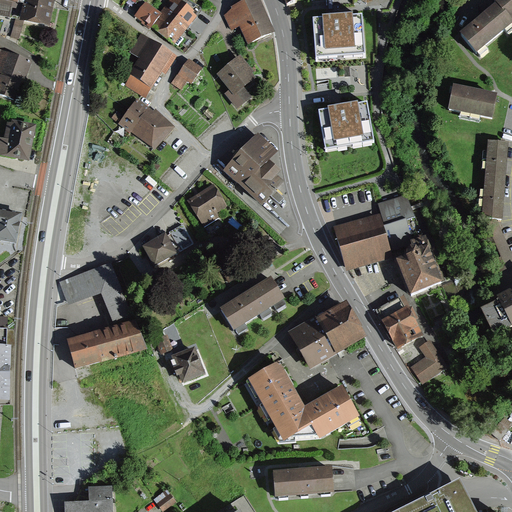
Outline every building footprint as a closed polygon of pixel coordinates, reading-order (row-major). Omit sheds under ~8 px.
[(0,0),(0,14),(20,18),(24,3),(19,2),(19,0),(0,0)] [(55,0),(28,0),(24,21),(50,26),(55,0)] [(151,28),(174,45),(192,21),(197,15),(192,11),(195,10),(181,0),(169,0),(160,13),(162,14),(151,28)] [(233,9),(224,13),(232,30),(239,27),(247,44),(276,30),(261,0),(244,0),(232,6),(233,9)] [(511,0),(494,0),(496,2),(503,9),(505,8),(511,15),(511,0)] [(151,28),(162,14),(160,13),(146,1),(135,15),(143,21),(142,22),(150,29),(151,28)] [(496,2),(460,32),(477,52),(511,23),(511,15),(505,8),(503,9),(496,2)] [(24,21),(16,19),(11,36),(19,39),(24,21)] [(363,19),(314,22),(316,58),(365,55),(363,19)] [(178,57),(141,34),(130,51),(141,58),(124,85),(146,99),(162,73),(166,75),(178,57)] [(0,93),(16,100),(31,62),(1,50),(0,52),(0,93)] [(253,70),(240,55),(217,74),(230,90),(225,94),(237,108),(251,96),(243,86),(254,77),(251,72),(253,70)] [(189,58),(172,84),(181,90),(187,80),(192,83),(202,67),(189,58)] [(454,84),(449,108),(492,117),(497,92),(454,84)] [(155,112),(137,98),(117,123),(130,134),(131,132),(155,151),(176,126),(156,110),(155,112)] [(367,104),(318,112),(323,147),(373,139),(367,104)] [(0,154),(30,161),(37,125),(11,120),(6,141),(0,139),(0,154)] [(278,149),(259,132),(224,170),(262,204),(271,195),(279,203),(285,197),(276,189),(283,181),(276,175),(281,170),(269,159),(278,149)] [(488,140),(481,216),(502,218),(508,142),(488,140)] [(216,185),(189,201),(205,227),(219,218),(216,214),(229,206),(216,185)] [(381,214),(391,251),(412,245),(411,241),(413,240),(412,238),(422,234),(407,194),(378,204),(381,214)] [(0,238),(16,241),(20,214),(0,211),(0,238)] [(391,251),(381,214),(334,228),(347,271),(393,257),(391,251)] [(500,272),(511,266),(511,253),(498,221),(488,226),(502,256),(495,259),(500,272)] [(177,253),(164,232),(142,246),(154,266),(177,253)] [(407,254),(396,258),(412,295),(446,281),(428,235),(413,240),(411,241),(412,245),(413,246),(411,246),(407,249),(407,254)] [(112,261),(59,282),(68,306),(102,292),(113,321),(132,313),(112,261)] [(280,299),(267,278),(219,309),(232,329),(280,299)] [(498,298),(481,307),(494,333),(511,324),(511,286),(497,295),(498,298)] [(384,319),(382,320),(398,348),(423,334),(415,320),(420,318),(412,305),(411,306),(404,295),(378,309),(384,319)] [(367,336),(346,300),(289,332),(310,368),(367,336)] [(146,348),(138,319),(68,338),(76,367),(146,348)] [(167,336),(155,341),(161,355),(173,349),(167,336)] [(426,359),(412,368),(423,384),(449,367),(431,339),(419,348),(426,359)] [(180,375),(182,383),(205,373),(195,346),(172,355),(175,365),(173,366),(177,376),(180,375)] [(280,360),(248,378),(283,441),(293,435),(316,434),(319,439),(360,415),(341,384),(305,404),(280,360)] [(333,491),(331,464),(273,469),(275,496),(333,491)] [(478,511),(460,477),(428,494),(398,509),(392,511),(478,511)] [(88,501),(65,502),(65,511),(111,511),(111,487),(88,488),(88,501)] [(154,499),(162,511),(163,511),(177,502),(167,489),(154,499)]
